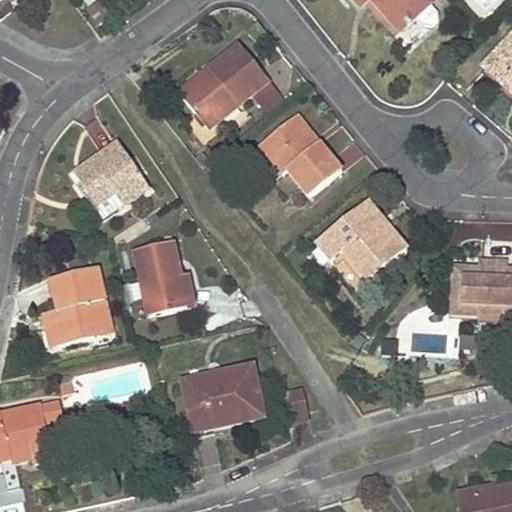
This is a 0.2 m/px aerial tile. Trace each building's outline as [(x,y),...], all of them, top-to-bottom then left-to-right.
[(400,34),(408,26),(417,19),(410,11),(421,0),(350,0),(360,10),(370,1),(373,5),(400,34)] [(430,7),(422,0),(421,0),(410,11),(417,19),(418,18),(430,7)] [(111,16),(102,4),(94,10),(103,22),(111,16)] [(430,7),(418,18),(424,23),(431,25),(435,21),(435,14),(430,7)] [(511,38),(484,69),(511,95),(511,38)] [(209,86),(207,82),(182,102),(207,132),(251,97),(268,84),(239,48),(209,71),(216,81),(209,86)] [(209,86),(216,81),(209,71),(178,96),(182,102),(207,82),(209,86)] [(268,84),(251,97),(267,117),(283,103),(268,84)] [(310,147),(313,150),(319,147),(297,119),(291,123),(310,147)] [(309,201),(342,174),(319,147),(313,150),(310,147),(291,123),(259,149),(281,176),(286,172),(309,201)] [(111,194),(115,199),(123,211),(149,193),(119,147),(74,176),(94,206),(111,194)] [(111,194),(94,206),(97,211),(115,199),(111,194)] [(367,206),(361,211),(375,228),(381,223),(367,206)] [(368,285),(406,254),(381,223),(375,228),(361,211),(316,246),(332,265),(344,255),(368,285)] [(142,222),(121,236),(124,241),(145,227),(142,222)] [(186,311),(179,280),(172,245),(134,253),(148,320),(186,311)] [(480,272),(455,271),(453,318),(479,319),(478,327),(503,328),(503,320),(511,320),(511,273),(505,273),(494,273),(494,266),(481,265),(480,272)] [(59,350),(94,342),(92,338),(111,334),(97,272),(50,282),(58,313),(51,315),(59,350)] [(179,280),(186,311),(194,310),(188,278),(179,280)] [(59,350),(51,315),(43,316),(51,352),(59,350)] [(111,334),(92,338),(94,342),(111,338),(111,334)] [(461,336),(460,351),(477,352),(478,338),(461,336)] [(209,424),(210,433),(262,422),(251,369),(182,383),(191,428),(209,424)] [(60,386),(63,397),(74,395),(71,383),(60,386)] [(288,419),(307,414),(303,393),(284,398),(288,419)] [(62,423),(58,404),(41,408),(45,427),(62,423)] [(5,413),(0,414),(0,466),(11,464),(9,453),(31,448),(33,459),(35,469),(57,465),(52,443),(49,444),(45,427),(41,408),(40,406),(12,412),(13,418),(6,419),(5,413)] [(289,424),(309,420),(307,414),(288,419),(289,424)] [(210,433),(209,424),(191,428),(192,436),(210,433)] [(33,459),(31,448),(9,453),(11,464),(33,459)] [(16,473),(0,476),(0,505),(22,501),(16,473)] [(473,493),(465,495),(456,496),(459,511),(511,511),(511,489),(496,493),(474,497),(473,493)] [(473,493),(474,497),(496,493),(496,489),(473,493)]
